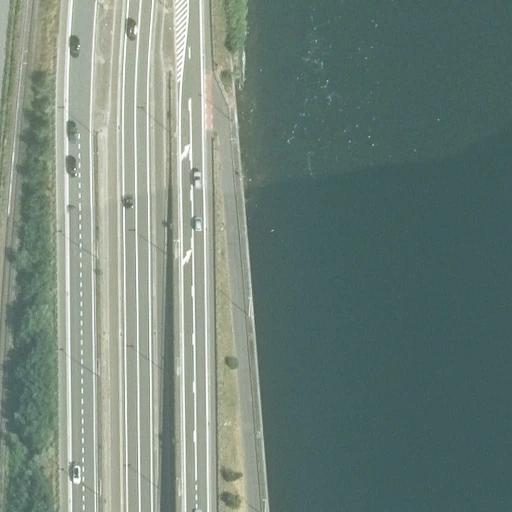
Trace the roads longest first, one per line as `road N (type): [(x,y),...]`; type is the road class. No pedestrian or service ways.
road 1 (secondary): [(138,511),(134,131),(142,0)]
road 2 (primary): [(84,0),(82,511)]
road 3 (primary): [(195,511),(194,0)]
